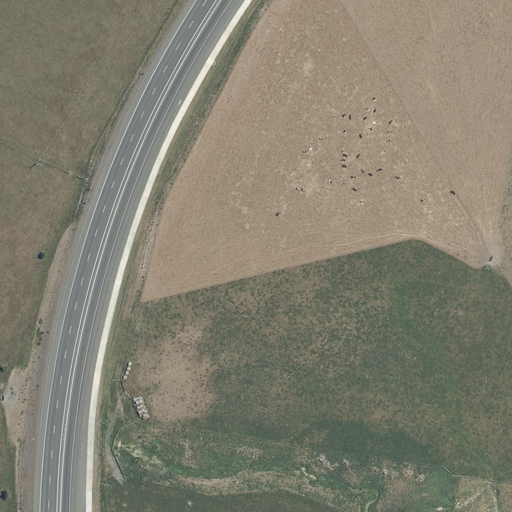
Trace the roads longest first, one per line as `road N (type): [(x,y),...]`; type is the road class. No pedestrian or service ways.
road 1 (trunk): [(230,0),(187,69),(114,231),(79,365),(65,511)]
road 2 (trunk): [(48,511),(59,388),(82,277),(136,126),(208,0)]
